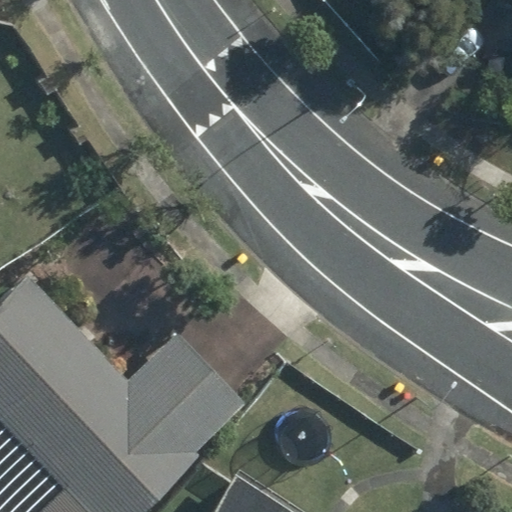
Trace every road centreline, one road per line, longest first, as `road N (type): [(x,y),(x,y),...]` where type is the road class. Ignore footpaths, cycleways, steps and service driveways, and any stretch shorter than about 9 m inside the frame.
road 1 (residential): [(382,233),(258,123),(157,0)]
road 2 (residential): [(511,381),(382,233)]
road 3 (residential): [(382,233),(511,278)]
